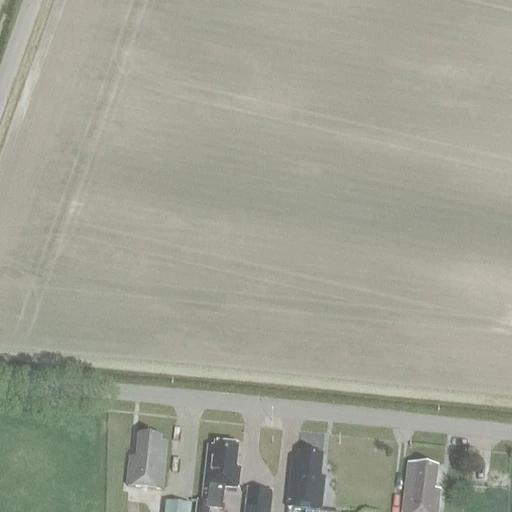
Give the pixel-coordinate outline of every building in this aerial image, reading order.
[(161,440),(139,437),(136,460),(130,459),(127,488),(162,492),(167,444),(161,444),(161,440)] [(238,448),(215,445),(215,449),(208,449),(202,504),(197,503),(196,511),(209,511),(210,510),(222,511),(224,489),(238,491),(240,470),(236,470),(238,448)] [(306,511),(320,511),(325,479),(320,479),(323,457),(299,455),(299,460),(293,460),(287,510),(306,511)] [(409,466),(403,511),(438,511),(440,492),(435,492),(438,470),(409,466)] [(245,511),(271,511),(273,493),(247,490),(245,511)]
